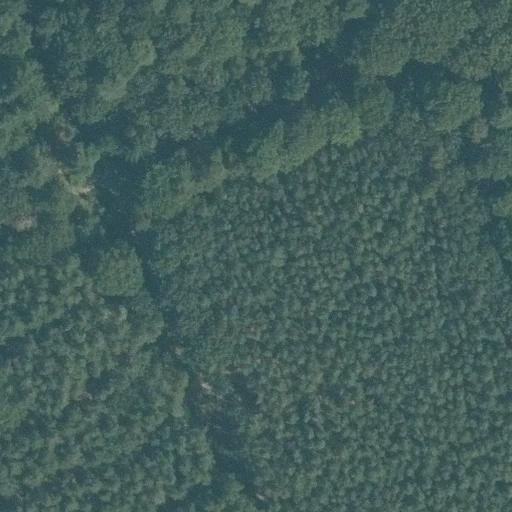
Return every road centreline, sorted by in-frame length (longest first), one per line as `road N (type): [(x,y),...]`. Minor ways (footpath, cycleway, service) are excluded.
road 1 (track): [(111,170),(268,511)]
road 2 (unknown): [(430,27),(111,170)]
